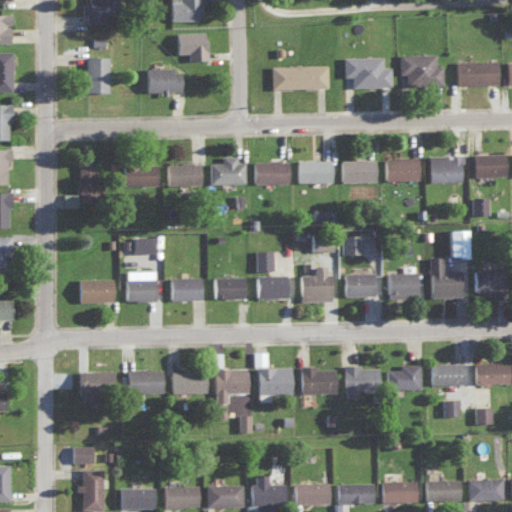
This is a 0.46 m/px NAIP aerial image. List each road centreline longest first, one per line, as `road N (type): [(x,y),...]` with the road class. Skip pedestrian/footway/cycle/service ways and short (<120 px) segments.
road 1 (residential): [(0,356),(58,343),(511,328)]
road 2 (residential): [(57,511),(57,0)]
road 3 (residential): [(248,128),(511,122)]
road 4 (residential): [(57,134),(248,128)]
road 5 (residential): [(248,128),(245,0)]
